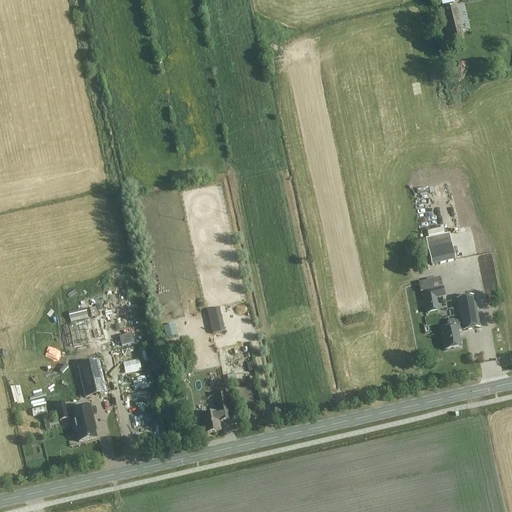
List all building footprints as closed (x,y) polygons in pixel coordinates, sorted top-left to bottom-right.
[(447,32),(449,41),(462,38),(458,20),(459,19),(456,4),(439,8),(444,27),(445,26),(446,33),(447,32)] [(431,242),(433,249),(428,250),(431,266),(455,261),(451,245),(448,246),(446,239),(431,242)] [(225,246),(227,255),(234,254),(231,244),(225,246)] [(423,279),(424,290),(439,288),(438,278),(423,279)] [(80,289),(83,296),(96,291),(93,283),(80,289)] [(116,295),(130,292),(128,285),(114,288),(116,295)] [(423,292),(427,308),(428,314),(439,311),(437,306),(436,299),(445,297),(443,288),(423,292)] [(441,330),(445,351),(461,348),(458,332),(463,331),(479,329),(474,296),(456,299),(460,321),(456,322),(453,320),(449,321),(447,324),(448,329),(441,330)] [(467,345),(469,353),(478,350),(476,342),(467,345)] [(78,366),(85,398),(106,393),(98,361),(78,366)] [(178,376),(173,385),(180,389),(185,379),(178,376)] [(219,422),(231,420),(226,395),(214,397),(217,410),(216,410),(217,413),(201,416),(204,434),(221,431),(219,422)] [(205,399),(206,407),(213,406),(212,398),(205,399)] [(96,431),(90,406),(70,411),(75,433),(76,433),(79,443),(96,438),(95,432),(96,431)]
